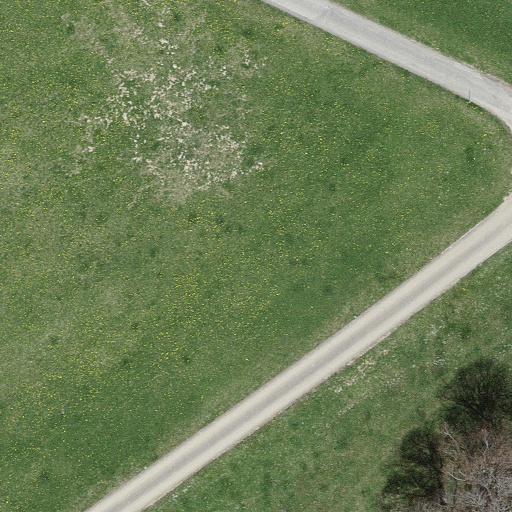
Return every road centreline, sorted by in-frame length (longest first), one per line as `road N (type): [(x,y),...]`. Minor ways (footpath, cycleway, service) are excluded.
road 1 (unclassified): [(107,511),(331,360),(511,223)]
road 2 (track): [(284,0),(511,106)]
